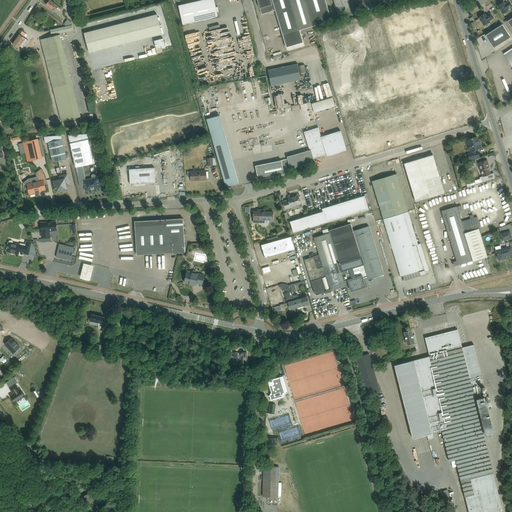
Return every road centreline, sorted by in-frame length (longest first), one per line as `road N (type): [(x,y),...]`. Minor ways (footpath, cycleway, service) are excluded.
road 1 (unclassified): [(234,198),(491,122)]
road 2 (tertiary): [(0,272),(259,331)]
road 3 (unknown): [(352,321),(372,354),(411,478),(449,477),(463,511)]
road 4 (unknown): [(508,511),(498,470),(499,384),(481,344),(438,301)]
road 5 (unclassified): [(25,210),(234,198)]
road 6 (unclassified): [(394,511),(339,324)]
road 7 (tertiary): [(339,324),(485,293)]
road 8 (unclassified): [(259,331),(262,293),(234,198)]
road 9 (unclassified): [(65,511),(0,411)]
